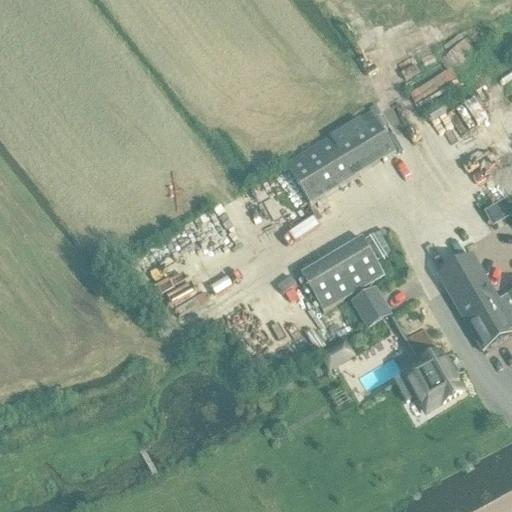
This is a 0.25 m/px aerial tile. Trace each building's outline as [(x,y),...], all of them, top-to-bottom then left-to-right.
[(375,108),(368,112),(370,115),(374,120),(380,116),(375,108)] [(370,115),(285,166),(310,208),(395,156),(370,115)] [(363,243),(301,279),(323,317),(385,280),(363,243)] [(472,259),(438,279),(483,354),(511,336),(511,326),(509,321),(511,319),(511,303),(509,299),(499,305),(472,259)] [(377,292),(352,307),(367,332),(392,317),(377,292)] [(329,350),(316,358),(326,374),(339,366),(329,350)] [(441,360),(396,387),(407,406),(418,400),(427,415),(443,406),(443,407),(462,395),(452,379),(446,369),(441,360)]
